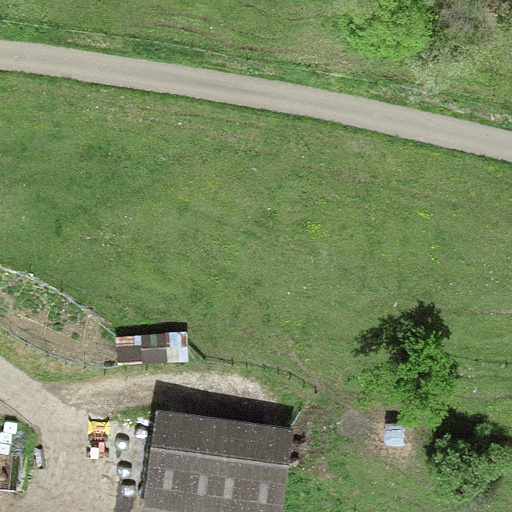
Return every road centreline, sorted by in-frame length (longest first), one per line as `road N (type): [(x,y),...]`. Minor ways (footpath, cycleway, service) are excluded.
road 1 (track): [(0,53),(454,127),(511,144)]
road 2 (track): [(110,511),(92,430),(0,379)]
